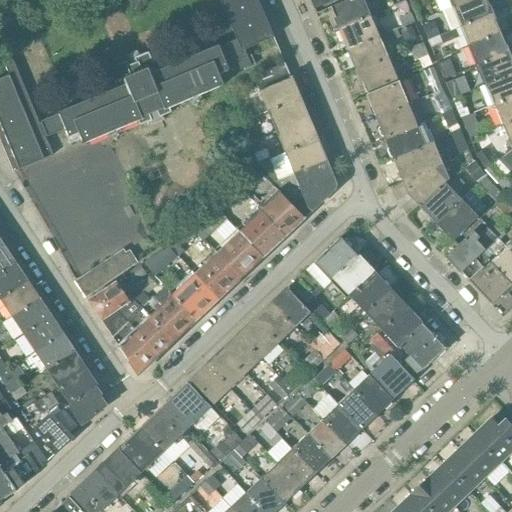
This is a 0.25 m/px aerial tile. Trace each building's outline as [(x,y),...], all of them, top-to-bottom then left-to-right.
[(4,51),(0,52),(0,154),(5,167),(11,165),(14,172),(14,171),(51,156),(47,146),(46,147),(42,137),(44,136),(45,138),(64,130),(67,138),(77,134),(81,145),(136,123),(138,127),(173,113),(171,109),(225,86),(220,75),(229,72),(231,76),(232,75),(241,96),(290,75),(259,0),(220,0),(236,38),(237,40),(219,47),(219,46),(157,71),(149,52),(148,53),(147,52),(114,65),(114,67),(113,67),(120,85),(120,86),(54,113),(55,115),(41,120),(40,121),(41,122),(39,123),(17,70),(13,72),(6,56),(4,51)] [(311,0),(315,9),(336,1),(335,0),(311,0)] [(339,29),(370,16),(363,0),(347,0),(330,7),(339,29)] [(414,9),(426,4),(424,0),(415,0),(411,2),(414,9)] [(491,13),(485,0),(469,0),(452,7),(461,27),(491,13)] [(461,27),(469,46),(499,34),(491,13),(461,27)] [(410,14),(401,18),(404,26),(413,23),(410,14)] [(348,50),(379,37),(384,35),(381,26),(376,28),(370,16),(339,29),(348,50)] [(434,22),(423,26),(428,40),(440,36),(434,22)] [(428,40),(428,41),(431,49),(459,37),(455,29),(440,36),(428,40)] [(396,30),(384,35),(387,43),(399,38),(396,30)] [(469,46),(477,66),(508,53),(499,34),(469,46)] [(388,58),(379,37),(348,50),(357,71),(388,58)] [(415,63),(428,57),(422,44),(410,50),(415,63)] [(511,74),(511,63),(508,53),(477,66),(485,86),(511,74)] [(388,58),(357,71),(366,93),(397,80),(388,58)] [(438,64),(444,80),(455,75),(448,60),(438,64)] [(431,93),(430,93),(431,96),(443,91),(433,69),(422,73),(431,93)] [(511,74),(485,86),(493,105),(511,97),(511,74)] [(291,78),(260,91),(269,112),(300,99),(291,78)] [(453,80),(445,84),(452,100),(460,96),(453,80)] [(377,119),(408,106),(412,104),(402,81),(368,96),(377,119)] [(440,115),(441,115),(441,116),(452,112),(443,91),(431,96),(440,115)] [(459,115),(467,111),(460,96),(452,100),(459,115)] [(511,97),(493,105),(501,125),(511,120),(511,97)] [(269,112),(277,133),(308,119),(300,99),(269,112)] [(254,105),(242,109),(247,121),(259,116),(254,105)] [(377,119),(386,139),(417,126),(408,106),(377,119)] [(447,129),(449,128),(451,134),(459,129),(452,112),(441,116),(447,129)] [(460,119),(469,139),(481,133),(473,114),(460,119)] [(262,124),(259,116),(247,121),(250,129),(262,124)] [(277,133),(285,152),(317,139),(308,119),(277,133)] [(511,150),(511,120),(501,125),(511,150)] [(386,139),(394,159),(425,147),(417,126),(386,139)] [(468,150),(459,129),(451,134),(459,154),(468,150)] [(325,158),(317,139),(285,152),(293,172),(325,158)] [(394,159),(404,182),(443,165),(441,162),(443,162),(444,164),(451,161),(446,150),(438,154),(433,143),(425,147),(394,159)] [(274,157),(270,147),(253,154),(256,163),(257,165),(270,159),(274,157)] [(494,161),(485,148),(475,155),(485,168),(494,161)] [(307,206),(311,210),(334,189),(336,184),(325,158),(293,172),(283,176),(284,178),(273,182),(293,203),(304,198),(307,206)] [(278,179),(270,159),(257,165),(273,181),(278,179)] [(474,161),(465,168),(476,183),(485,176),(474,161)] [(511,179),(495,163),(485,173),(505,193),(511,186),(511,179)] [(420,206),(447,180),(444,182),(439,177),(446,174),(443,165),(404,182),(409,194),(420,206)] [(501,194),(486,178),(478,185),(493,201),(501,194)] [(420,206),(436,223),(463,197),(463,196),(460,199),(445,183),(448,181),(447,180),(420,206)] [(303,218),(277,190),(259,208),(285,235),(303,218)] [(511,210),(511,192),(510,191),(495,205),(506,216),(511,210)] [(463,197),(436,223),(453,240),(480,214),(479,213),(477,216),(461,200),(464,197),(463,197)] [(222,215),(226,219),(229,222),(237,216),(230,208),(222,215)] [(263,256),(285,235),(259,208),(243,223),(246,226),(240,231),(263,256)] [(226,219),(222,215),(217,209),(195,230),(204,240),(226,219)] [(505,235),(496,226),(491,231),(499,240),(505,235)] [(446,257),(461,273),(481,255),(484,251),(497,239),(487,228),(478,237),(473,231),(446,257)] [(240,231),(217,253),(240,277),(263,256),(240,231)] [(316,261),(334,280),(358,257),(340,238),(316,261)] [(175,242),(169,248),(176,255),(183,249),(175,242)] [(0,271),(14,262),(3,245),(0,246),(0,271)] [(85,297),(137,263),(137,262),(129,250),(119,257),(77,285),(85,297)] [(511,253),(510,251),(493,267),(511,286),(511,284),(511,253)] [(217,253),(195,274),(218,298),(240,277),(217,253)] [(481,255),(461,273),(489,302),(493,302),(511,286),(493,267),(481,255)] [(334,280),(350,297),(374,274),(358,257),(334,280)] [(0,298),(27,281),(14,262),(0,271),(0,298)] [(133,283),(146,275),(139,265),(127,274),(133,283)] [(195,274),(173,296),(196,320),(218,298),(195,274)] [(350,297),(366,314),(391,291),(374,274),(350,297)] [(87,300),(101,321),(133,300),(132,299),(129,301),(116,282),(119,280),(119,279),(87,300)] [(297,279),(289,286),(307,306),(315,298),(314,298),(325,288),(321,284),(310,294),(297,279)] [(38,298),(27,281),(0,298),(0,299),(11,317),(38,298)] [(142,309),(150,318),(173,342),(196,320),(173,296),(164,287),(150,300),(144,292),(133,300),(142,309)] [(287,288),(270,304),(294,329),(311,314),(287,288)] [(366,314),(382,331),(407,308),(391,291),(366,314)] [(11,317),(23,334),(50,316),(38,298),(11,317)] [(315,298),(307,306),(323,323),(330,316),(329,315),(315,298)] [(133,300),(101,321),(112,338),(136,372),(141,372),(173,342),(150,318),(142,309),(133,300)] [(270,304),(254,319),(278,345),(294,329),(270,304)] [(378,335),(371,342),(373,344),(387,359),(390,356),(422,325),(407,308),(382,331),(398,347),(394,351),(378,335)] [(330,316),(323,323),(329,328),(339,319),(333,312),(329,315),(330,316)] [(62,334),(50,316),(23,334),(35,352),(62,334)] [(254,319),(238,334),(262,360),(278,345),(254,319)] [(412,380),(437,356),(438,357),(445,351),(444,349),(445,348),(444,347),(445,346),(438,339),(437,340),(422,325),(390,356),(412,380)] [(351,330),(340,340),(349,348),(359,338),(351,330)] [(74,352),(62,334),(35,352),(47,370),(74,352)] [(246,375),(262,360),(238,334),(222,350),(246,375)] [(325,346),(317,353),(323,360),(339,344),(334,338),(326,346),(325,346)] [(412,380),(390,356),(387,359),(373,344),(368,348),(373,353),(363,364),(372,372),(395,397),(412,381),(412,380)] [(230,390),(246,375),(222,350),(207,364),(230,390)] [(344,350),(328,365),(335,372),(351,357),(344,350)] [(314,351),(300,364),(309,374),(323,360),(317,353),(314,351)] [(47,370),(58,387),(85,369),(74,352),(47,370)] [(230,390),(207,364),(190,380),(214,405),(230,390)] [(333,375),(326,367),(313,379),(320,387),(333,375)] [(298,368),(284,381),(292,390),(306,377),(298,368)] [(70,404),(95,387),(97,386),(85,369),(58,387),(70,404)] [(11,370),(0,378),(11,394),(22,387),(11,370)] [(376,414),(384,407),(386,409),(391,405),(388,402),(391,399),(369,375),(353,391),(376,414)] [(277,377),(268,385),(281,399),(291,391),(277,377)] [(313,379),(297,393),(305,401),(314,392),(320,387),(313,379)] [(164,406),(186,429),(210,407),(188,383),(164,406)] [(15,401),(27,394),(22,387),(11,394),(15,401)] [(95,387),(70,404),(68,405),(81,425),(92,418),(91,417),(99,412),(98,410),(105,405),(104,403),(105,402),(95,387)] [(0,428),(1,427),(12,420),(7,413),(2,416),(0,413),(0,404),(6,401),(0,391),(0,428)] [(360,429),(376,414),(353,391),(337,405),(360,429)] [(291,417),(306,403),(297,393),(282,407),(291,417)] [(266,396),(250,411),(259,421),(275,406),(266,396)] [(47,410),(44,405),(44,406),(40,399),(33,404),(39,413),(47,410)] [(47,410),(49,412),(48,412),(50,414),(52,416),(62,409),(54,399),(44,405),(47,410)] [(337,405),(322,420),(345,444),(360,429),(337,405)] [(164,406),(141,427),(164,451),(186,429),(164,406)] [(62,409),(52,416),(59,423),(67,417),(62,409)] [(291,418),(280,410),(267,423),(276,432),(291,418)] [(236,425),(245,434),(259,421),(250,411),(236,425)] [(50,414),(34,429),(47,442),(44,445),(54,455),(73,437),(59,423),(52,416),(50,414)] [(9,438),(24,429),(16,417),(16,418),(12,420),(1,427),(9,438)] [(500,461),(499,462),(511,476),(511,475),(511,428),(505,421),(498,427),(491,419),(474,435),(500,461)] [(322,420),(306,434),(329,459),(345,444),(322,420)] [(260,429),(269,439),(276,432),(267,423),(260,429)] [(0,465),(19,453),(9,438),(1,427),(0,428),(0,467),(1,467),(0,465)] [(141,427),(118,449),(140,473),(164,451),(141,427)] [(314,473),(329,459),(306,434),(291,449),(314,473)] [(459,450),(484,476),(499,462),(500,461),(474,435),(459,450)] [(221,442),(210,452),(219,463),(226,457),(223,454),(231,447),(235,443),(229,436),(222,442),(221,442)] [(193,437),(186,445),(209,468),(216,461),(193,437)] [(243,441),(238,445),(235,443),(231,447),(241,458),(250,450),(243,441)] [(19,489),(48,462),(45,460),(35,443),(19,453),(0,465),(1,467),(0,467),(0,506),(4,504),(2,501),(19,489)] [(245,463),(241,458),(231,447),(223,454),(226,457),(237,470),(245,463)] [(118,449),(95,471),(117,495),(133,481),(143,492),(145,490),(154,500),(160,494),(140,473),(118,449)] [(291,449),(276,464),(298,488),(314,473),(291,449)] [(443,465),(469,491),(484,476),(459,450),(443,465)] [(276,464),(260,478),(283,502),(298,488),(276,464)] [(427,479),(453,506),(469,491),(443,465),(428,479),(428,478),(427,479)] [(99,511),(117,495),(95,471),(72,493),(89,511),(99,511)] [(219,486),(210,477),(206,481),(214,490),(219,486)] [(260,478),(245,492),(264,511),(273,511),(283,502),(260,478)] [(411,494),(428,511),(446,511),(453,506),(427,479),(411,494)] [(199,488),(208,497),(214,490),(206,481),(199,488)] [(183,492),(175,483),(161,495),(169,504),(183,492)] [(264,511),(245,492),(230,507),(234,511),(264,511)] [(396,509),(398,511),(428,511),(411,494),(410,495),(411,495),(396,509)] [(155,501),(162,510),(169,504),(161,495),(155,501)] [(174,509),(176,511),(192,511),(198,506),(189,496),(174,509)] [(82,511),(69,498),(53,511),(82,511)] [(222,499),(208,511),(234,511),(230,507),(222,499)]
